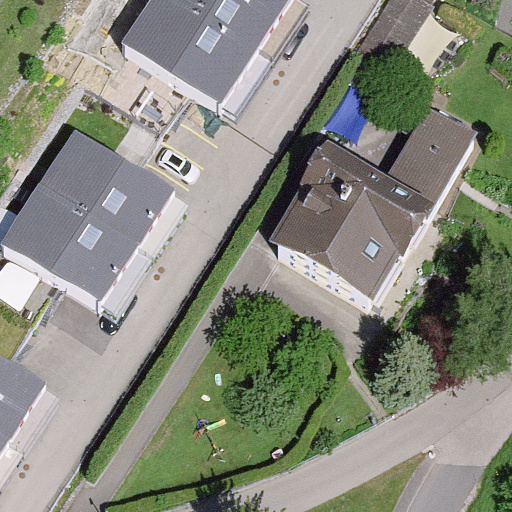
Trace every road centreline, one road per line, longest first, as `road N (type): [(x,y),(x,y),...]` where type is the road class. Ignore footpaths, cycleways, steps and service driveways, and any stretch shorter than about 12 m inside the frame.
road 1 (residential): [(256,511),(310,492),(511,385)]
road 2 (residential): [(442,511),(511,411)]
